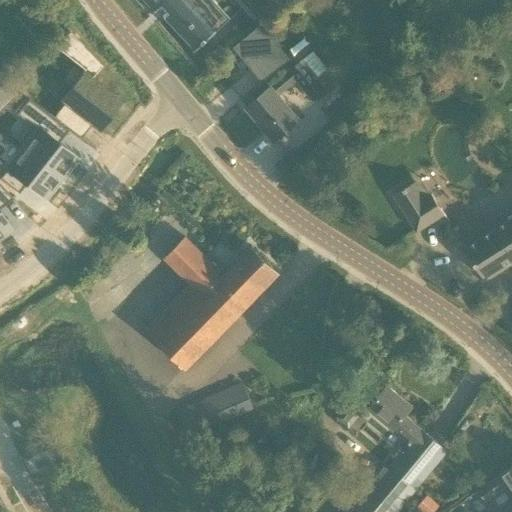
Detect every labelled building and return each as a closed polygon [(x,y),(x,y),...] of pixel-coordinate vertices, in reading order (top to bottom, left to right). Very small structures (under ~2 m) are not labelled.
[(193,11),(183,0),(141,0),(152,13),(159,7),(163,12),(158,15),(190,53),(223,24),(204,1),(193,11)] [(69,27),(55,46),(84,69),(61,99),(65,102),(90,122),(98,128),(121,100),(92,78),(102,65),(69,27)] [(256,29),(228,51),(256,85),(284,62),(256,29)] [(247,106),(274,140),(299,120),(278,95),(296,79),(314,101),(333,85),(324,73),(317,79),(302,60),(289,71),(271,87),(271,86),(247,106)] [(46,117),(22,147),(60,177),(76,157),(58,142),(65,133),(46,117)] [(22,147),(0,175),(0,178),(18,193),(26,183),(44,197),(60,177),(22,147)] [(445,215),(431,194),(424,198),(414,182),(394,195),(417,231),(423,227),(424,228),(445,215)] [(0,191),(0,236),(11,228),(0,212),(0,207),(7,202),(0,191)] [(511,218),(465,248),(485,280),(511,262),(511,218)] [(185,369),(278,273),(251,247),(223,275),(185,237),(164,258),(191,284),(146,330),(185,369)] [(108,350),(74,365),(80,378),(113,363),(108,350)] [(187,437),(252,410),(240,381),(175,409),(187,437)] [(409,440),(419,429),(404,416),(412,406),(387,385),(369,407),(394,428),(409,440)] [(132,415),(96,437),(143,511),(155,511),(182,495),(132,415)] [(364,485),(341,511),(396,511),(447,451),(420,428),(419,429),(409,440),(369,489),(364,485)] [(503,473),(478,490),(484,500),(485,501),(510,484),(511,487),(511,466),(502,473),(503,473)]
